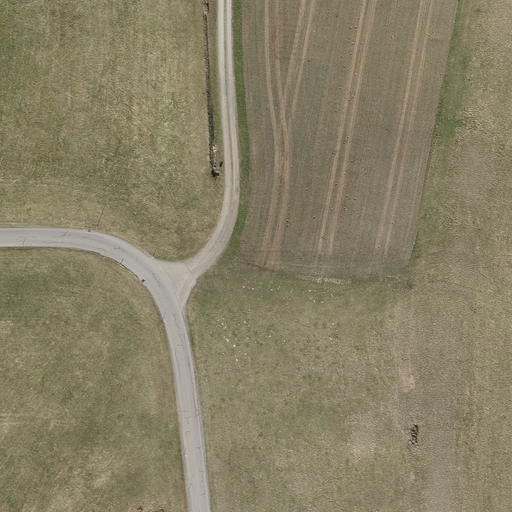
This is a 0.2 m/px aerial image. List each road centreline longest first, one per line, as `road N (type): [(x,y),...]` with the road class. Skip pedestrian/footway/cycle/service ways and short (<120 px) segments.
road 1 (unclassified): [(203,511),(179,333),(145,266),(86,240),(0,239)]
road 2 (track): [(163,293),(219,252),(231,214),(226,0)]
